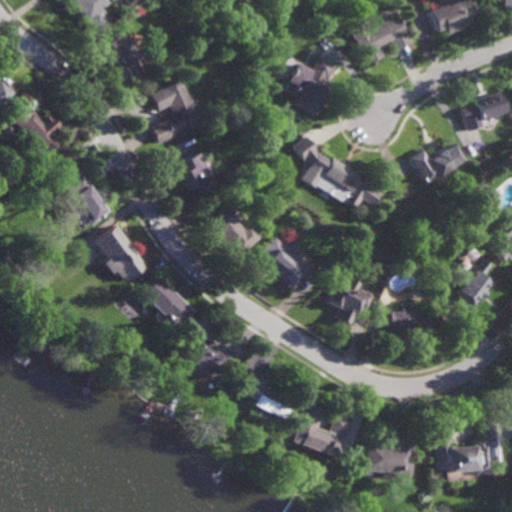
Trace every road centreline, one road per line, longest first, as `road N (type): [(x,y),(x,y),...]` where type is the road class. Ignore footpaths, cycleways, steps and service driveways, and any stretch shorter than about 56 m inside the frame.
road 1 (residential): [(0,15),(87,102),(194,265),(350,375),(398,388),(440,384),(474,365),(511,325)]
road 2 (residential): [(374,118),(444,72),(511,46)]
